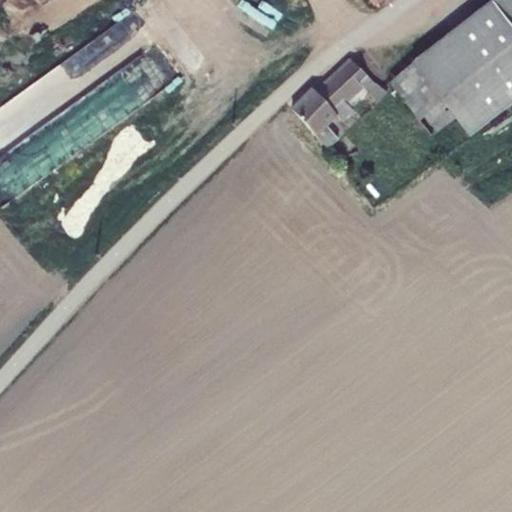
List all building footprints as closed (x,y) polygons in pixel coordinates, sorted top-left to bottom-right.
[(31,0),(44,14),(61,0),(31,0)] [(511,0),(497,0),(494,3),(511,26),(511,0)] [(492,1),(413,63),(455,118),(469,136),(511,103),(511,26),(494,3),(492,1)] [(351,59),(316,92),(336,115),(342,122),(353,111),(351,109),(368,93),(379,101),(389,91),(376,84),(351,59)] [(455,118),(413,63),(389,82),(432,136),(455,118)] [(24,139),(65,113),(43,80),(0,108),(0,202),(46,172),(24,139)] [(316,92),(313,88),(291,109),(327,149),(338,138),(326,125),(336,115),(316,92)]
